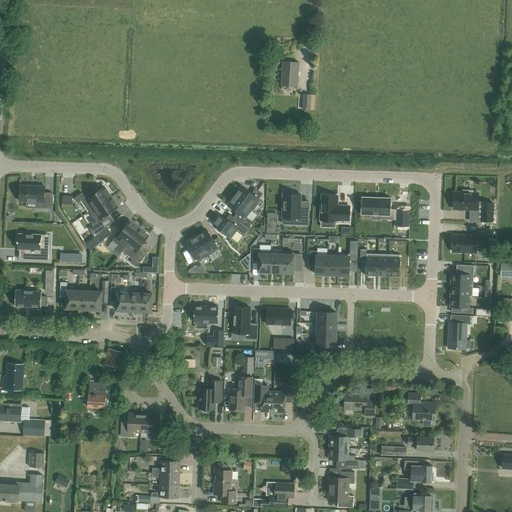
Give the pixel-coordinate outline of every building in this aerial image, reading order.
[(283,62),(282,86),(298,87),(299,63),(283,62)] [(302,109),(310,110),(313,110),(314,95),(311,95),(303,94),(302,109)] [(20,197),(19,201),(38,202),(37,208),(52,208),(53,193),(45,193),(45,186),(20,185),(20,190),(17,190),(17,197),(20,197)] [(242,186),(235,195),(251,207),(258,198),(255,195),(258,191),(255,188),(252,193),(242,186)] [(82,201),(89,212),(112,197),(105,187),(92,195),(91,193),(85,197),(82,192),(74,197),(79,204),(82,201)] [(284,193),(283,217),(293,218),(293,224),(309,224),(309,209),(301,208),(301,201),(300,201),(300,194),(292,193),(292,192),(286,191),(286,193),(284,193)] [(463,193),(454,192),(454,209),(478,210),(478,193),(473,193),(473,191),(463,191),(463,193)] [(235,195),(228,205),(237,212),(234,217),(237,219),(241,214),(244,217),(251,207),(235,195)] [(321,203),(321,220),(322,220),(336,220),(337,220),(349,220),(350,206),(340,206),(340,207),(337,207),(337,196),(322,195),(322,203),(321,203)] [(72,196),(63,196),(62,204),(72,205),(72,196)] [(107,218),(105,215),(118,207),(112,197),(89,212),(94,219),(90,221),(94,227),(107,218)] [(361,197),(361,214),(371,214),(371,219),(380,219),(381,215),(390,215),(390,218),(397,218),(397,209),(391,209),(392,198),(361,197)] [(493,203),(482,203),(481,221),(493,221),(493,203)] [(221,214),(213,224),(230,236),(237,226),(234,224),(237,219),(234,217),(230,222),(221,214)] [(125,247),(139,228),(130,221),(120,234),(119,232),(112,240),(119,245),(115,250),(120,254),(125,247)] [(19,228),(18,244),(28,244),(28,247),(27,247),(26,254),(49,255),(50,240),(41,239),(42,229),(19,228)] [(125,247),(120,254),(123,251),(128,255),(133,258),(130,262),(137,266),(145,255),(139,251),(141,249),(139,248),(149,235),(139,228),(125,247)] [(207,230),(197,236),(207,253),(217,247),(215,243),(220,240),(218,237),(213,240),(207,230)] [(453,235),(452,251),(476,252),(477,236),(453,235)] [(197,236),(187,242),(193,252),(188,256),(190,259),(195,256),(197,259),(207,253),(197,236)] [(100,243),(95,237),(86,245),(91,250),(100,243)] [(259,260),(259,271),(270,271),(271,251),(260,250),(259,260)] [(272,251),(271,251),(270,271),(282,272),(282,251),(282,254),(272,254),(272,251)] [(282,272),(294,273),(294,262),(298,262),(298,255),(294,255),(294,252),(282,251),(282,272)] [(310,251),(310,264),(316,264),(316,271),(316,274),(327,274),(327,255),(317,255),(317,251),(310,251)] [(327,255),(327,274),(338,275),(339,253),(327,253),(327,255)] [(339,253),(338,275),(349,275),(350,254),(339,253)] [(366,256),(366,275),(377,276),(378,256),(366,256)] [(378,256),(377,276),(388,276),(389,256),(378,256)] [(389,256),(388,276),(399,276),(400,257),(389,256)] [(511,263),(501,263),(500,277),(511,277),(511,263)] [(451,273),(451,284),(470,285),(471,274),(451,273)] [(67,282),(61,282),(60,297),(66,297),(66,308),(78,309),(78,290),(67,290),(67,282)] [(451,284),(450,295),(470,296),(470,285),(451,284)] [(78,290),(78,309),(89,309),(90,291),(90,288),(79,288),(78,290)] [(17,290),(16,306),(42,307),(42,305),(48,305),(48,297),(42,297),(43,291),(17,290)] [(102,291),(90,291),(89,309),(101,310),(102,291)] [(116,310),(128,311),(129,292),(117,292),(116,310)] [(129,292),(128,311),(140,311),(140,293),(129,292)] [(152,293),(140,293),(140,311),(151,312),(152,293)] [(511,306),(511,293),(506,293),(506,298),(500,297),(500,306),(511,306)] [(450,295),(450,307),(470,308),(470,296),(450,295)] [(195,305),(194,322),(196,322),(208,323),(218,323),(219,306),(195,305)] [(235,307),(234,333),(244,333),(244,339),(258,339),(258,323),(250,323),(251,307),(235,307)] [(291,309),(267,308),(267,324),(291,325),(291,309)] [(126,312),(127,322),(142,321),(141,311),(126,312)] [(315,312),(315,323),(337,324),(337,312),(315,312)] [(450,322),(449,348),(466,349),(467,324),(471,324),(471,316),(455,315),(455,322),(450,322)] [(315,323),(315,334),(317,334),(336,335),(337,324),(315,323)] [(207,336),(207,346),(223,346),(224,330),(214,330),(214,336),(207,336)] [(317,334),(317,345),(319,345),(319,351),(332,352),(332,346),(336,346),(336,335),(317,334)] [(274,338),(274,348),(282,348),(282,338),(274,338)] [(120,352),(108,349),(104,365),(115,368),(120,352)] [(231,364),(232,353),(225,353),(225,356),(218,356),(217,366),(225,367),(225,364),(231,364)] [(196,361),(186,360),(186,367),(196,368),(196,361)] [(4,377),(3,389),(23,390),(24,363),(7,362),(7,375),(5,375),(5,378),(4,377)] [(230,402),(230,410),(245,410),(245,396),(252,396),(253,377),(239,377),(238,389),(230,388),(229,402),(230,402)] [(222,394),(222,381),(209,380),(208,388),(200,388),(199,409),(203,409),(203,410),(204,411),(209,411),(211,410),(211,409),(215,409),(215,394),(222,394)] [(90,382),(88,406),(105,407),(107,383),(90,382)] [(273,411),(274,391),(268,391),(269,385),(254,384),(254,398),(262,399),(261,411),(273,411)] [(274,391),(273,411),(285,412),(286,400),(294,400),(294,386),(286,386),(286,392),(274,391)] [(345,409),(366,410),(365,416),(374,416),(375,399),(367,399),(367,392),(345,391),(345,409)] [(420,420),(420,418),(424,419),(423,425),(431,425),(431,419),(435,419),(436,403),(421,402),(421,393),(409,393),(408,404),(414,404),(413,420),(420,420)] [(1,405),(0,405),(0,410),(0,419),(21,421),(22,406),(21,406),(21,404),(1,402),(1,405)] [(52,413),(61,413),(60,402),(51,402),(52,413)] [(141,431),(142,414),(129,413),(128,422),(121,421),(121,436),(134,437),(134,431),(141,431)] [(142,414),(141,431),(148,432),(148,437),(161,438),(161,423),(154,423),(155,414),(142,414)] [(373,423),(376,423),(376,428),(381,429),(382,418),(376,417),(376,419),(373,419),(373,423)] [(24,434),(37,435),(37,436),(44,436),(45,420),(38,420),(24,419),(24,434)] [(330,448),(349,448),(349,441),(356,441),(356,437),(362,437),(362,429),(348,428),(348,436),(330,436),(330,448)] [(418,445),(417,451),(434,451),(434,438),(418,437),(418,438),(408,438),(408,445),(418,445)] [(406,456),(406,446),(382,445),(381,454),(406,456)] [(8,473),(27,452),(21,447),(2,468),(8,473)] [(347,468),(359,469),(366,469),(366,460),(355,460),(355,456),(349,455),(349,448),(330,448),(330,459),(348,460),(347,468)] [(30,452),(30,464),(29,467),(44,468),(45,453),(30,452)] [(511,455),(504,455),(503,468),(511,468),(511,455)] [(161,468),(159,468),(153,468),(153,472),(159,472),(161,473),(180,473),(180,461),(161,460),(161,468)] [(269,461),(259,460),(258,472),(269,472),(269,461)] [(396,487),(413,489),(413,487),(422,488),(422,483),(422,481),(432,482),(433,466),(422,466),(422,461),(405,460),(405,474),(411,474),(411,475),(422,476),(422,481),(414,480),(414,479),(397,478),(396,487)] [(231,490),(232,470),(226,469),(226,466),(223,463),(218,463),(215,466),(215,473),(216,473),(216,485),(214,485),(214,494),(222,494),(222,502),(236,503),(236,490),(231,490)] [(255,471),(254,463),(246,464),(248,472),(255,471)] [(328,489),(349,490),(349,483),(354,484),(355,472),(339,471),(339,477),(329,477),(328,489)] [(180,473),(161,473),(160,484),(179,485),(180,473)] [(30,474),(30,483),(13,482),(13,484),(0,483),(0,499),(19,501),(19,500),(42,501),(43,484),(43,475),(30,474)] [(261,499),(260,507),(287,508),(288,498),(294,498),(294,483),(276,482),(275,495),(270,495),(270,499),(261,499)] [(179,485),(160,484),(160,497),(179,498),(179,485)] [(349,490),(328,489),(328,501),(338,501),(337,507),(353,508),(354,496),(348,496),(349,490)] [(420,511),(427,511),(430,511),(431,505),(434,505),(434,497),(431,497),(431,496),(421,495),(421,494),(414,493),(413,510),(420,510),(420,511)] [(447,497),(441,499),(445,508),(451,505),(447,497)]
